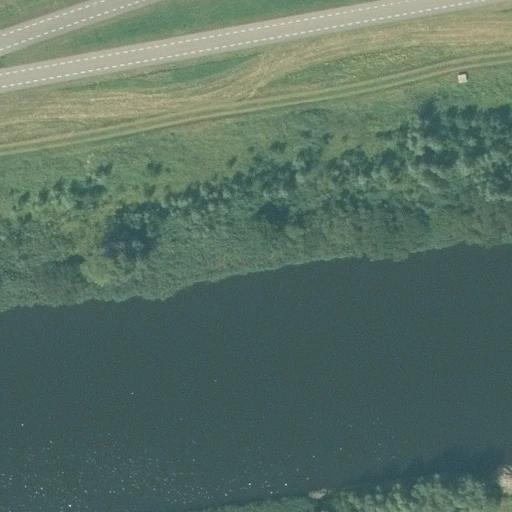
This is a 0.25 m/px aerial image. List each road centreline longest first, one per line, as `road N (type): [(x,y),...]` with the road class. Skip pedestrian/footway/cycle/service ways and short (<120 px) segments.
road 1 (unclassified): [(0,81),(449,0)]
road 2 (unclassified): [(126,0),(0,42)]
